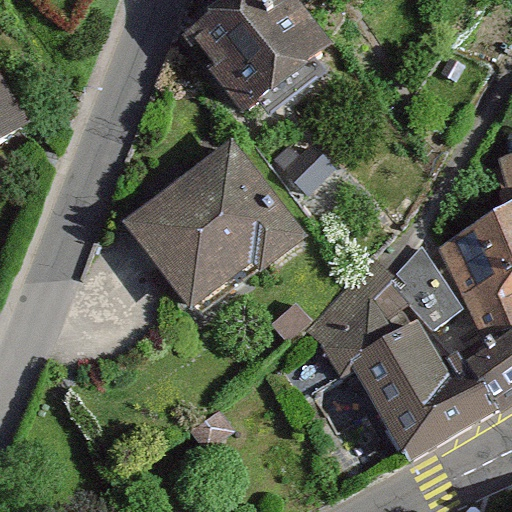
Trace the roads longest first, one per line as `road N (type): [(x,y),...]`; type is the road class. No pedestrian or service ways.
road 1 (residential): [(0,403),(155,0)]
road 2 (residential): [(511,453),(391,511)]
